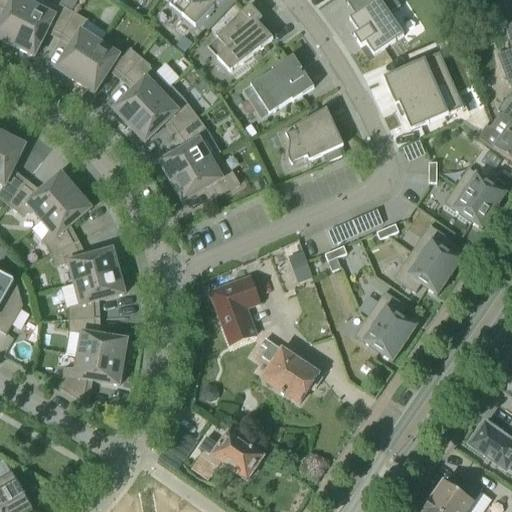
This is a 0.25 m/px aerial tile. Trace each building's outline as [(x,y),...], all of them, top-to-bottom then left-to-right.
[(0,0),(0,5),(8,10),(0,24),(0,42),(13,49),(34,8),(18,0),(0,0)] [(13,49),(34,59),(48,30),(60,37),(57,42),(58,42),(74,15),(59,7),(58,9),(39,0),(38,0),(34,8),(13,49)] [(174,0),(169,7),(195,29),(223,0),(174,0)] [(403,38),(389,16),(400,9),(393,0),(353,0),(346,5),(355,18),(349,22),(356,32),(358,35),(353,39),(357,44),(360,49),(366,46),(374,58),(403,38)] [(230,75),(273,42),(272,41),(277,38),(261,21),(262,21),(249,7),(207,50),(230,75)] [(73,44),(55,72),(75,84),(99,46),(82,34),(88,23),(74,15),(58,42),(59,42),(62,37),(73,44)] [(511,24),(503,28),(508,43),(511,51),(511,53),(511,24)] [(454,37),(443,42),(450,60),(462,56),(454,37)] [(184,55),(192,46),(183,39),(176,48),(184,55)] [(94,96),(111,69),(123,79),(120,83),(120,84),(140,60),(130,52),(122,60),(99,46),(75,84),(94,96)] [(511,53),(511,51),(496,57),(508,87),(511,85),(511,53)] [(273,74),(254,86),(273,115),(292,103),(293,104),(314,91),(304,76),(302,78),(299,74),(302,72),(293,59),(272,73),(273,74)] [(136,90),(113,112),(129,129),(169,90),(150,70),(151,69),(140,60),(120,84),(121,84),(125,80),(136,90)] [(422,64),(381,82),(392,109),(397,107),(408,134),(445,118),(422,64)] [(168,123),(177,135),(172,138),(173,139),(198,121),(183,101),(171,88),(169,90),(129,129),(144,145),(168,123)] [(511,97),(507,98),(496,113),(499,115),(488,132),(485,130),(477,142),(511,165),(511,97)] [(283,133),(299,169),(343,149),(326,113),(283,133)] [(187,149),(159,165),(171,185),(210,162),(210,161),(197,139),(206,132),(198,121),(173,139),(174,140),(178,136),(187,149)] [(465,122),(461,127),(478,139),(482,133),(465,122)] [(251,127),(243,132),(249,140),(256,136),(251,127)] [(0,202),(7,208),(27,183),(26,183),(22,187),(10,178),(25,148),(4,138),(0,146),(0,186),(3,188),(0,194),(0,202)] [(342,158),(338,151),(323,158),(327,165),(342,158)] [(230,175),(219,157),(210,161),(210,162),(171,185),(182,205),(211,188),(217,198),(211,201),(212,203),(239,187),(232,174),(230,175)] [(428,176),(437,176),(437,166),(428,166),(428,176)] [(506,197),(468,171),(456,189),(494,214),(506,197)] [(437,176),(428,176),(428,186),(437,186),(437,176)] [(24,188),(27,184),(27,183),(7,208),(16,215),(17,215),(22,220),(33,214),(41,223),(75,194),(61,177),(36,198),(24,188)] [(494,214),(456,189),(444,206),(482,232),(494,214)] [(51,259),(79,244),(78,243),(73,246),(67,234),(65,233),(90,211),(75,194),(41,223),(49,233),(41,243),(45,247),(51,259)] [(386,231),(389,239),(398,235),(395,227),(386,231)] [(461,263),(444,252),(451,243),(429,228),(411,255),(449,281),(461,263)] [(389,239),(386,231),(376,235),(379,243),(389,239)] [(80,260),(74,248),(79,245),(79,244),(51,259),(56,269),(69,266),(74,286),(118,274),(112,253),(81,261),(80,260)] [(334,253),(337,261),(347,257),(344,249),(334,253)] [(328,265),(337,261),(334,253),(325,257),(328,265)] [(310,280),(308,272),(301,254),(289,259),(298,284),(310,280)] [(449,281),(411,255),(393,282),(415,296),(421,287),(437,298),(449,281)] [(337,261),(328,265),(332,274),(341,270),(337,261)] [(68,322),(100,321),(100,320),(94,321),(93,307),(93,305),(124,297),(118,274),(74,286),(80,307),(68,311),(68,322)] [(0,275),(0,334),(6,338),(22,310),(4,300),(14,284),(0,275)] [(245,311),(259,306),(250,281),(211,296),(230,348),(255,339),(245,311)] [(416,329),(400,318),(406,310),(384,295),(366,321),(404,347),(416,329)] [(95,336),(94,322),(100,322),(100,321),(68,322),(69,335),(81,337),(78,358),(123,365),(127,343),(94,338),(95,336)] [(404,347),(366,321),(354,339),(392,365),(404,347)] [(263,347),(269,351),(264,359),(271,364),(259,381),(299,407),(312,391),(316,393),(325,380),(273,346),(267,342),(263,347)] [(119,388),(123,365),(78,358),(76,370),(63,371),(62,378),(59,392),(82,405),(83,404),(87,383),(119,388)] [(511,381),(502,396),(511,402),(511,381)] [(218,390),(212,388),(206,391),(203,397),(205,402),(212,406),(218,403),(221,397),(218,390)] [(507,472),(511,464),(511,428),(505,438),(486,425),(471,446),(507,472)] [(197,444),(178,431),(165,451),(183,464),(197,444)] [(263,460),(226,436),(218,448),(206,440),(199,451),(247,484),(263,460)] [(0,511),(4,511),(6,511),(32,511),(12,476),(0,483),(0,511)] [(456,476),(449,487),(443,483),(427,507),(433,511),(469,511),(474,506),(473,505),(481,493),(456,476)]
